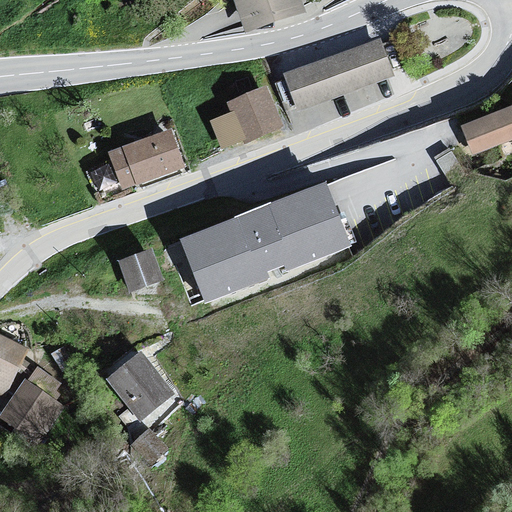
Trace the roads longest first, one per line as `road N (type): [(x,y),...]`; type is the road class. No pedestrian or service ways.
road 1 (tertiary): [(511,35),(487,73),(447,97),(87,225),(40,249),(0,285)]
road 2 (tertiary): [(0,76),(278,41),(388,0)]
road 3 (track): [(354,511),(385,450),(511,324)]
